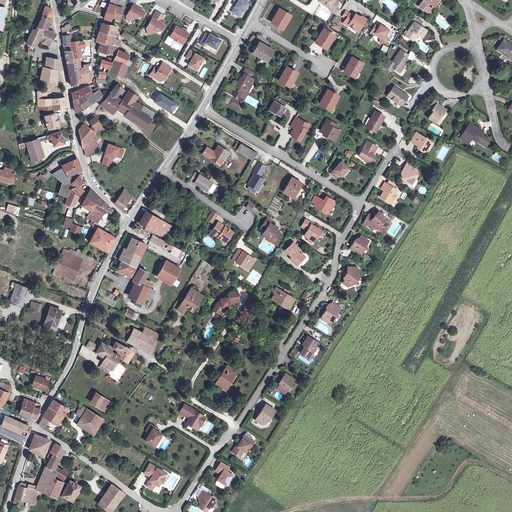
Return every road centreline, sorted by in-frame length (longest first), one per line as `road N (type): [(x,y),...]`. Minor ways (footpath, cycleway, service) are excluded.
road 1 (residential): [(357,206),(332,278),(177,511)]
road 2 (track): [(511,478),(466,461),(440,494),(360,497),(288,511)]
road 3 (unclassified): [(129,218),(68,367),(33,429)]
road 4 (residential): [(201,107),(357,206)]
road 5 (unclassified): [(67,90),(88,175),(129,218)]
road 6 (unclassified): [(33,429),(155,508)]
road 7 (residential): [(476,44),(442,52),(432,73),(449,93),(485,87)]
